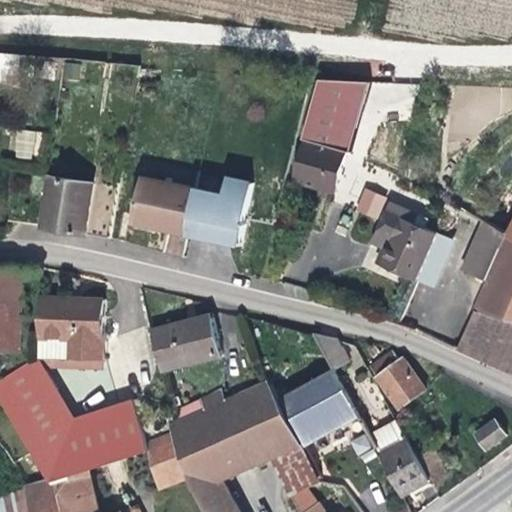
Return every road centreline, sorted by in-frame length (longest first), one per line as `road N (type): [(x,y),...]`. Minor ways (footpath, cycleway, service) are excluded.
road 1 (residential): [(249,295),(393,333),(511,397)]
road 2 (residential): [(0,244),(249,295)]
road 3 (residential): [(310,80),(249,295)]
